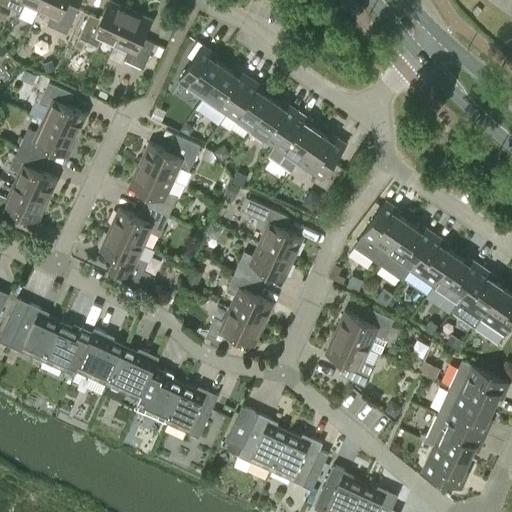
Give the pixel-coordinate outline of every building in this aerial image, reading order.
[(38,8),(42,0),(2,0),(1,2),(21,12),(26,3),(38,8)] [(42,0),(38,8),(51,14),(47,23),(67,33),(78,7),(68,2),(68,0),(42,0)] [(115,43),(131,8),(112,0),(108,0),(101,17),(89,12),(78,37),(98,47),(102,38),(115,43)] [(131,8),(115,43),(128,49),(124,58),(143,68),(155,42),(144,37),(153,18),(131,8)] [(82,49),(86,41),(78,37),(74,45),(82,49)] [(203,96),(225,65),(212,56),(214,52),(203,44),(179,80),(203,96)] [(46,71),(53,68),(50,59),(42,61),(46,71)] [(225,65),(203,96),(227,113),(251,77),(240,70),(238,74),(225,65)] [(33,83),(37,74),(25,69),(22,78),(33,83)] [(251,77),(227,113),(250,129),(272,97),(259,88),(262,85),(251,77)] [(43,118),(78,134),(88,113),(69,104),(75,93),(49,81),(40,101),(49,105),(43,118)] [(272,97),(250,129),(274,145),(298,110),(288,102),(285,106),(272,97)] [(292,170),(298,162),(319,130),(306,121),(309,117),(298,110),(274,145),(268,154),(292,170)] [(68,156),(78,134),(43,118),(37,131),(28,127),(19,147),(45,158),(50,147),(68,156)] [(182,129),(188,133),(192,126),(186,122),(182,129)] [(319,130),(298,162),(322,179),(346,143),(335,135),(332,139),(319,130)] [(149,141),(139,163),(174,178),(180,166),(189,170),(201,145),(176,133),(168,150),(149,141)] [(214,149),(220,159),(230,152),(223,143),(214,149)] [(39,169),(45,158),(19,147),(10,167),(19,171),(13,184),(48,200),(58,178),(39,169)] [(202,153),(204,157),(214,162),(215,158),(210,149),(205,147),(202,153)] [(174,178),(139,163),(130,184),(148,193),(143,204),(168,215),(177,195),(168,191),(174,178)] [(235,170),(231,180),(240,184),(244,173),(235,170)] [(237,186),(227,182),(223,192),(232,196),(237,186)] [(38,221),(48,200),(13,184),(7,196),(0,193),(0,217),(14,224),(19,212),(38,221)] [(313,208),(320,197),(311,190),(303,202),(313,208)] [(259,242),(294,258),(303,236),(285,228),(290,216),(246,196),(240,209),(259,218),(255,224),(265,229),(259,242)] [(356,243),(381,259),(408,220),(395,211),(397,207),(386,199),(356,243)] [(119,206),(110,228),(144,244),(150,231),(159,235),(168,215),(143,204),(138,215),(119,206)] [(420,229),(408,220),(381,259),(404,276),(410,268),(434,232),(423,225),(420,229)] [(211,222),(206,234),(217,239),(222,227),(211,222)] [(144,244),(110,228),(100,249),(114,256),(109,267),(113,269),(138,281),(146,284),(151,272),(144,269),(147,261),(138,257),(144,244)] [(434,232),(410,268),(433,284),(455,253),(442,244),(445,240),(434,232)] [(244,250),(235,270),(260,282),(265,270),(284,279),(294,258),(259,242),(253,255),(244,250)] [(183,256),(185,260),(188,261),(192,260),(193,256),(192,253),(188,251),(185,253),(183,256)] [(457,300),(482,265),(471,257),(468,261),(455,253),(433,284),(457,300)] [(343,282),(346,276),(338,273),(342,264),(337,262),(330,276),(343,282)] [(482,265),(457,300),(481,317),(503,285),(490,276),(492,272),(482,265)] [(255,293),(260,282),(235,270),(226,290),(235,294),(229,307),(264,323),(274,301),(255,293)] [(351,273),(346,285),(358,290),(363,278),(351,273)] [(511,291),(503,285),(481,317),(505,334),(511,324),(511,291)] [(392,293),(383,287),(375,298),(385,303),(392,293)] [(182,301),(189,304),(195,301),(197,294),(190,291),(184,294),(182,301)] [(29,302),(29,303),(17,297),(0,333),(0,339),(10,344),(9,345),(21,350),(22,349),(42,358),(60,321),(39,312),(41,307),(29,302)] [(254,345),(264,323),(229,307),(223,320),(214,316),(205,336),(230,347),(235,336),(254,345)] [(345,310),(335,331),(370,347),(381,352),(386,339),(385,338),(394,318),(369,307),(364,318),(345,310)] [(80,330),(60,321),(42,358),(63,367),(62,369),(74,374),(76,370),(75,370),(93,331),(82,326),(80,330)] [(424,329),(433,336),(439,327),(430,321),(424,329)] [(88,373),(108,382),(125,345),(105,336),(107,332),(95,326),(93,331),(75,370),(76,370),(87,375),(88,373)] [(370,347),(335,331),(325,353),(344,361),(339,372),(364,384),(373,364),(364,360),(370,347)] [(447,343),(457,349),(464,338),(454,332),(447,343)] [(145,355),(125,345),(108,382),(128,392),(127,393),(138,398),(139,399),(154,364),(155,365),(159,356),(147,350),(145,355)] [(449,386),(458,390),(493,406),(500,392),(504,394),(510,381),(461,359),(449,386)] [(511,361),(506,359),(501,370),(511,374),(511,361)] [(421,370),(435,377),(440,368),(425,361),(421,370)] [(147,411),(167,420),(184,383),(164,374),(166,370),(155,365),(154,364),(139,399),(138,398),(134,407),(146,413),(147,411)] [(204,392),(184,383),(167,420),(187,430),(187,431),(199,437),(218,394),(206,388),(204,392)] [(486,420),(493,406),(458,390),(449,386),(437,412),(485,434),(491,422),(486,420)] [(402,407),(396,403),(388,405),(384,411),(395,418),(402,407)] [(271,468),(289,431),(268,422),(270,417),(258,412),(242,404),(226,440),(242,447),(238,455),(250,460),(251,459),(271,468)] [(480,446),(485,434),(437,412),(425,438),(434,443),(469,459),(475,444),(480,446)] [(289,431),(271,468),(292,477),(291,479),(303,484),(323,441),(311,436),(309,440),(289,431)] [(238,455),(242,447),(231,442),(227,450),(238,455)] [(462,473),(469,459),(434,443),(422,469),(461,487),(467,475),(462,473)] [(329,511),(350,511),(364,483),(343,474),(345,469),(333,464),(314,507),(324,511),(325,511),(326,511),(329,511)] [(364,483),(350,511),(389,511),(398,493),(386,488),(384,492),(364,483)] [(300,491),(297,496),(299,501),(304,504),(308,494),(300,491)]
